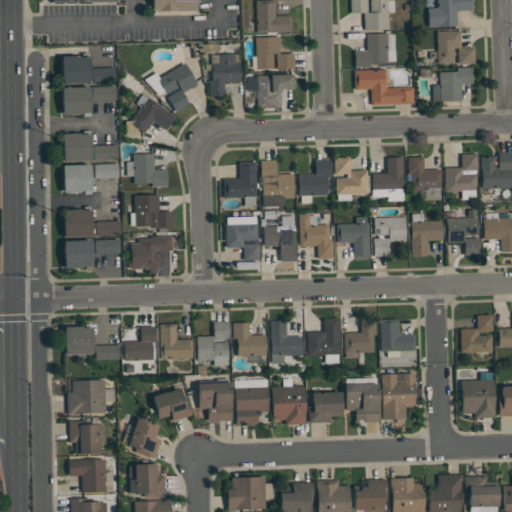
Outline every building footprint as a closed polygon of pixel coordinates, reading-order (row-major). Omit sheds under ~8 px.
[(151,0),(151,11),(196,11),(196,0),(151,0)] [(291,32),(290,15),(274,16),(273,0),(265,0),(255,0),(256,33),(291,32)] [(363,13),(363,30),(388,30),(386,0),(368,0),(369,12),(366,12),(365,0),(348,0),(349,13),(363,13)] [(456,26),(456,10),(470,10),(470,0),(435,0),(436,8),(426,8),(427,27),(456,26)] [(436,63),(455,63),(455,64),(473,64),(473,47),(459,48),(459,31),(436,31),(436,63)] [(353,67),(369,67),(369,63),(394,62),(393,33),(365,34),(366,50),(352,51),(353,67)] [(254,37),(255,69),(274,68),(293,67),(293,53),(279,54),(278,36),(254,37)] [(209,54),(210,96),(223,96),(223,83),(239,82),(238,54),(209,54)] [(60,83),(89,82),(88,56),(60,56),(60,83)] [(146,78),(154,96),(166,91),(168,96),(195,84),(185,64),(157,77),(155,73),(146,78)] [(114,81),(113,67),(91,68),(92,82),(114,81)] [(460,84),(471,84),(471,67),(456,67),(456,71),(438,72),(438,85),(432,85),(432,101),(460,101),(460,84)] [(412,104),(412,87),(386,88),(385,69),(353,70),(353,90),(369,90),(369,105),(412,104)] [(255,106),(279,106),(280,89),(292,90),(292,76),(245,75),(245,91),(256,91),(255,106)] [(114,86),(91,86),(92,101),(115,101),(114,86)] [(60,88),(61,115),(89,114),(89,87),(60,88)] [(174,112),(188,105),(180,90),(166,97),(174,112)] [(61,161),(90,160),(89,133),(61,134),(61,161)] [(116,145),(92,146),(93,160),(116,159),(116,145)] [(511,188),(511,152),(495,153),(495,156),(479,156),(480,188),(511,188)] [(153,154),(132,154),(132,162),(125,162),(125,176),(133,176),(133,184),(151,184),(151,187),(166,186),(166,169),(153,170),(153,154)] [(476,154),(460,154),(460,167),(443,168),(443,190),(476,190),(476,154)] [(366,170),(349,170),(348,157),(332,157),(333,176),(334,176),(335,195),(366,194),(366,170)] [(370,173),(371,194),(402,194),(401,157),(385,157),(386,173),(370,173)] [(439,169),(423,170),(422,157),(406,157),(407,190),(440,189),(439,169)] [(327,159),(313,160),(314,173),(297,174),(297,196),(328,195),(327,159)] [(292,173),(275,174),(275,160),(259,160),(261,206),(277,206),(277,199),(293,199),(292,173)] [(255,198),(254,161),(237,162),(238,178),(222,179),(223,199),(243,198),(243,206),(254,206),(254,198),(255,198)] [(90,192),(90,164),(61,165),(62,192),(90,192)] [(93,164),(93,178),(117,177),(117,164),(93,164)] [(171,211),(158,211),(158,195),(133,195),(134,227),(171,227),(171,211)] [(91,210),(62,210),(62,236),(90,236),(91,210)] [(441,239),(441,220),(422,221),(422,213),(409,214),(410,256),(427,256),(426,240),(441,239)] [(298,246),(315,246),(316,259),(330,259),(329,225),(315,225),(315,214),(297,215),(298,246)] [(279,262),(295,261),(293,215),(280,216),(280,226),(262,227),(262,246),(278,246),(279,262)] [(368,257),(367,216),(354,217),(354,223),(335,223),(336,242),(352,242),(352,258),(368,257)] [(372,257),(388,256),(387,242),(405,241),(404,217),(372,218),(373,234),(386,234),(386,239),(372,239),(372,257)] [(445,218),(445,242),(463,242),(463,255),(479,255),(478,236),(477,236),(477,217),(445,218)] [(483,239),(499,239),(499,252),(511,251),(511,217),(482,219),(483,239)] [(225,248),(242,247),(242,261),(257,260),(256,218),(241,218),(242,223),(224,224),(225,248)] [(95,236),(119,235),(119,221),(95,221),(95,236)] [(94,254),(118,253),(118,239),(94,240),(94,254)] [(90,240),(62,241),(63,268),(91,267),(90,240)] [(497,347),(511,346),(511,311),(511,312),(511,328),(497,328),(497,347)] [(491,315),(475,315),(475,329),(458,329),(459,353),(490,352),(490,333),(491,333),(491,315)] [(323,355),(323,363),(339,363),(338,318),(322,318),(322,331),(305,332),(306,356),(323,355)] [(359,357),(359,352),(374,352),(373,319),(359,320),(360,332),(342,333),(343,358),(359,357)] [(413,334),(397,335),(397,319),(378,320),(379,351),(413,350),(413,334)] [(301,355),(301,336),(285,337),(285,320),(268,321),(269,362),(283,362),(283,355),(301,355)] [(212,322),(212,336),(195,336),(195,361),(213,361),(213,366),(227,366),(227,341),(228,341),(228,321),(212,322)] [(265,355),(264,334),(248,335),(248,322),(231,323),(231,340),(235,340),(236,356),(265,355)] [(158,359),(190,358),(190,339),(175,339),(174,323),(158,324),(158,359)] [(153,360),(153,326),(138,327),(138,341),(122,341),(123,360),(153,360)] [(92,354),(91,327),(63,327),(63,355),(92,354)] [(94,360),(118,360),(118,345),(94,345),(94,360)] [(414,406),(413,373),(379,374),(381,420),(404,419),(404,407),(414,406)] [(70,380),(71,392),(65,392),(66,414),(104,413),(104,401),(113,401),(113,389),(104,389),(103,379),(70,380)] [(459,380),(460,413),(473,413),(473,418),(493,417),(492,379),(459,380)] [(233,381),(234,425),(256,425),(256,412),(266,412),(265,380),(233,381)] [(229,382),(196,383),(197,416),(206,416),(206,421),(230,421),(229,382)] [(353,410),(354,422),(377,421),(376,384),(343,385),(344,410),(353,410)] [(511,415),(511,385),(497,386),(498,416),(511,415)] [(303,386),(270,387),(271,420),(284,419),(284,424),(304,423),(303,386)] [(189,416),(181,387),(150,396),(157,419),(169,416),(170,421),(189,416)] [(340,416),(340,392),(308,392),(309,422),(329,422),(329,416),(340,416)] [(126,448),(154,457),(159,438),(154,437),(158,424),(135,418),(126,448)] [(99,453),(98,442),(104,442),(103,424),(77,425),(77,421),(67,421),(68,442),(74,442),(74,454),(99,453)] [(67,476),(80,475),(80,492),(112,492),(112,472),(104,472),(104,458),(67,459),(67,476)] [(133,464),(133,496),(164,495),(163,475),(157,475),(157,464),(133,464)] [(501,485),(502,511),(511,511),(511,472),(511,473),(511,485),(501,485)] [(459,511),(460,475),(436,474),(436,488),(428,488),(427,511),(459,511)] [(483,476),(465,476),(466,511),(478,511),(497,511),(496,485),(483,485),(483,476)] [(225,489),(226,510),(264,509),(264,499),(272,499),(272,483),(263,483),(263,477),(229,477),(230,489),(225,489)] [(422,511),(422,482),(411,482),(411,477),(389,478),(389,511),(422,511)] [(352,511),(353,511),(383,511),(383,479),(365,479),(365,487),(352,487),(352,511)] [(348,511),(347,485),(336,485),(336,480),(315,480),(315,511),(348,511)] [(309,511),(310,482),(290,482),(290,493),(278,493),(277,511),(309,511)] [(98,511),(99,511),(105,511),(105,500),(69,501),(69,511),(98,511)] [(169,511),(170,500),(133,501),(132,511),(169,511)]
